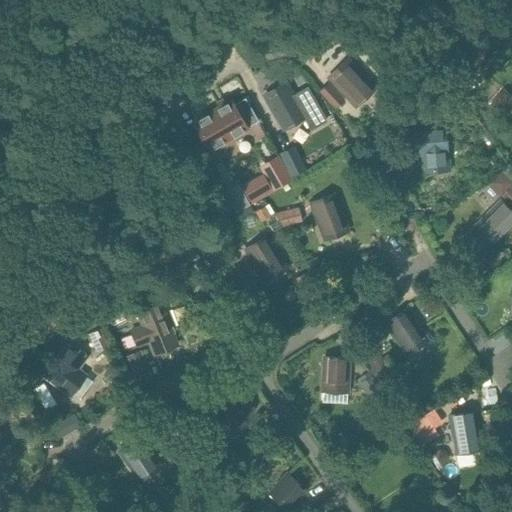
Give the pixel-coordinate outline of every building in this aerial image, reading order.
[(356,105),(373,89),(350,63),(332,80),(356,105)] [(287,89),(265,101),(282,131),(303,119),(311,131),(324,123),(305,88),(291,96),(287,89)] [(499,96),(488,108),(501,120),(511,108),(499,96)] [(231,101),(194,122),(210,149),(247,128),(258,122),(244,98),(233,105),(231,101)] [(424,168),(448,165),(445,125),(409,128),(411,155),(423,154),(424,168)] [(313,152),(336,142),(329,127),(306,137),(313,152)] [(260,172),(271,191),(290,180),(279,161),(260,172)] [(299,161),(285,168),(289,178),(304,171),(299,161)] [(511,182),(501,171),(488,183),(500,196),(511,183),(511,182)] [(240,188),(250,205),(271,193),(262,176),(240,188)] [(511,186),(511,185),(500,196),(511,207),(511,186)] [(323,236),(346,227),(334,195),(311,203),(323,236)] [(511,211),(502,201),(462,240),(480,257),(511,224),(511,211)] [(267,234),(245,247),(252,259),(263,277),(284,265),(274,247),(267,234)] [(177,345),(160,304),(136,313),(142,326),(131,330),(137,346),(148,342),(153,354),(177,345)] [(405,308),(385,321),(392,332),(405,350),(425,337),(413,318),(405,308)] [(108,347),(100,328),(88,332),(96,352),(108,347)] [(59,353),(42,376),(70,397),(71,395),(79,400),(92,382),(86,377),(77,370),(85,359),(67,346),(61,354),(59,353)] [(366,358),(379,377),(390,369),(377,350),(366,358)] [(139,351),(127,356),(138,384),(151,378),(139,351)] [(323,387),(347,388),(348,357),(324,356),(323,387)] [(162,363),(163,376),(179,374),(178,362),(162,363)] [(233,395),(220,415),(240,428),(253,408),(233,395)] [(474,411),(450,416),(459,466),(483,462),(474,411)] [(59,439),(81,425),(73,413),(51,427),(59,439)] [(422,445),(441,434),(428,413),(409,424),(422,445)] [(159,467),(140,438),(120,451),(139,480),(159,467)] [(96,462),(112,451),(106,441),(89,452),(96,462)] [(288,472),(271,492),(289,508),(306,489),(288,472)] [(4,511),(16,505),(0,480),(0,507),(2,511),(4,511)]
